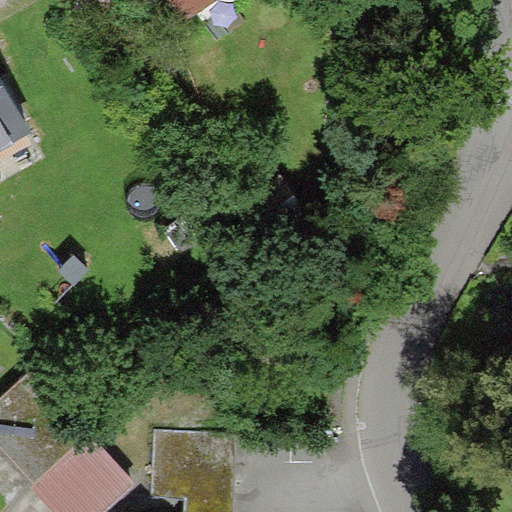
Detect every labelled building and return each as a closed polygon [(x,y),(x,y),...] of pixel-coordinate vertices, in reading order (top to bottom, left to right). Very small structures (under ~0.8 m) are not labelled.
[(102,0),(114,15),(134,0),(102,0)] [(198,0),(177,0),(184,10),(198,0)] [(0,128),(25,114),(0,69),(0,128)] [(0,421),(45,379),(22,352),(0,372),(0,421)] [(0,424),(36,462),(82,417),(45,379),(0,421),(0,424)] [(82,417),(36,462),(27,470),(66,511),(73,511),(126,462),(82,417)] [(226,499),(228,432),(160,429),(158,497),(226,499)] [(154,511),(144,500),(128,511),(154,511)]
